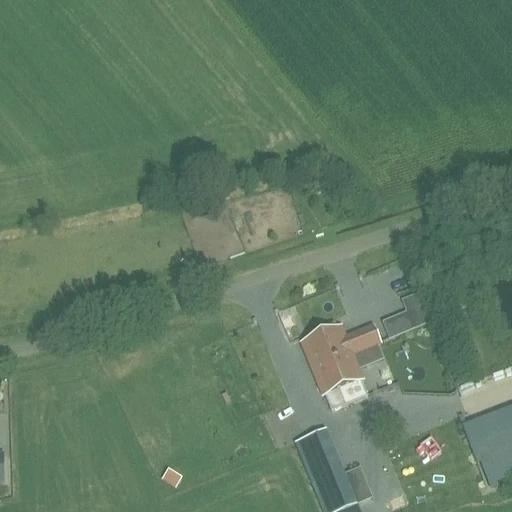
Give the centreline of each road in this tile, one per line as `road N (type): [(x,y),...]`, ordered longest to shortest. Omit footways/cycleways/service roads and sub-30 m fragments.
road 1 (unclassified): [(0,354),(50,347),(511,200)]
road 2 (unknown): [(256,281),(295,385),(334,418),(423,412),(511,386)]
